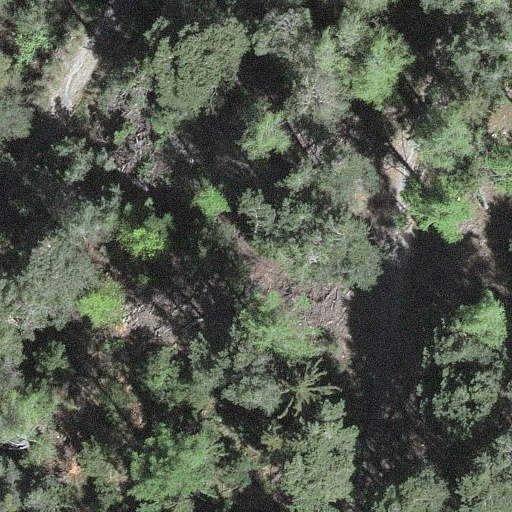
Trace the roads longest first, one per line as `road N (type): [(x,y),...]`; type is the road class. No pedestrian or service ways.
road 1 (track): [(473,0),(420,185),(360,511)]
road 2 (track): [(0,200),(131,0)]
